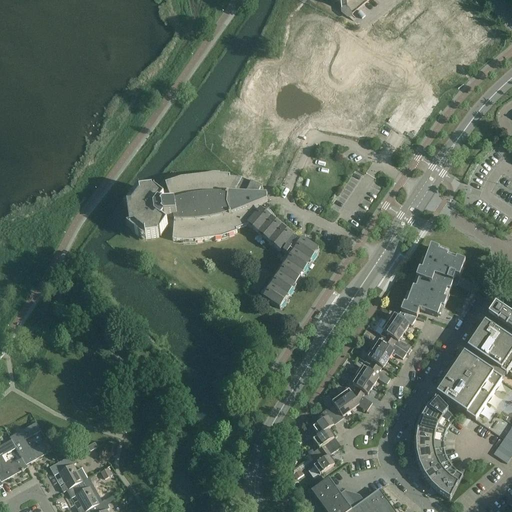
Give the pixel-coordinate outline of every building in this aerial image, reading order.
[(450,0),(441,7),(447,15),(459,5),(454,0),(450,0)] [(461,3),(447,16),(468,41),(484,27),(477,20),(476,21),(461,3)] [(429,25),(429,15),(421,15),(421,25),(429,25)] [(407,17),(390,31),(386,26),(376,33),(389,50),(404,38),(406,41),(418,32),(407,17)] [(477,53),(493,44),(487,34),(465,46),(474,62),(480,58),(477,53)] [(371,71),(351,94),(336,81),(327,92),(346,108),(375,74),(371,71)] [(364,117),(373,106),(370,104),(382,90),(374,83),(354,108),(364,117)] [(249,115),(268,128),(272,123),(253,110),(249,115)] [(358,130),(356,117),(353,117),(353,123),(347,124),(348,131),(358,130)] [(256,213),(254,209),(262,206),(267,204),(266,198),(260,197),(258,197),(261,190),(242,181),(243,180),(230,179),(230,176),(213,175),(181,179),(166,185),(172,202),(173,206),(159,208),(165,200),(156,194),(156,192),(155,192),(155,193),(154,193),(153,192),(137,194),(128,205),(131,227),(131,231),(143,240),(159,238),(159,236),(161,236),(161,237),(162,237),(161,235),(168,226),(161,221),(175,219),(175,221),(173,242),(189,243),(222,239),(237,233),(236,231),(248,226),(247,225),(257,214),(256,213)] [(292,237),(259,210),(257,214),(247,225),(248,226),(279,252),(280,252),(281,253),(279,255),(283,258),(286,254),(288,255),(296,243),(291,238),(292,237)] [(280,310),(319,252),(309,245),(303,241),(291,258),(289,262),(264,299),(280,310)] [(401,313),(417,318),(419,311),(440,319),(452,284),(457,286),(465,264),(447,257),(448,255),(431,248),(426,263),(423,262),(410,295),(407,295),(401,313)] [(258,295),(270,276),(262,271),(250,290),(258,295)] [(469,351),(505,376),(506,375),(506,376),(507,375),(511,366),(511,318),(506,315),(496,308),(489,319),(489,320),(486,325),(485,324),(485,325),(469,349),(468,350),(469,351)] [(394,315),(388,324),(403,334),(409,325),(411,327),(417,318),(401,313),(398,318),(394,315)] [(396,342),(398,342),(403,334),(388,324),(386,323),(381,330),(384,331),(383,333),(380,337),(382,338),(394,346),(396,342)] [(407,354),(394,346),(382,338),(379,342),(379,341),(378,343),(376,342),(371,349),(389,360),(392,356),(394,357),(395,355),(403,360),(407,354)] [(389,360),(371,349),(367,356),(369,357),(367,359),(368,360),(366,363),(370,367),(379,372),(381,368),(383,369),(389,360)] [(505,376),(469,351),(465,355),(464,356),(438,395),(437,396),(476,422),(476,421),(502,381),(503,381),(502,380),(505,376)] [(382,374),(379,372),(370,367),(368,371),(364,368),(362,370),(360,369),(356,375),(373,386),(377,380),(387,386),(391,380),(386,377),(387,375),(383,372),(382,374)] [(373,386),(356,375),(351,382),(353,384),(352,385),(353,386),(351,389),(355,393),(362,398),(364,394),(367,395),(373,386)] [(353,397),(349,391),(347,389),(339,394),(341,397),(351,412),(358,407),(366,412),(372,404),(362,398),(355,393),(353,397)] [(323,400),(329,408),(333,405),(332,403),(328,397),(323,400)] [(343,418),(351,412),(341,397),(332,403),(333,405),(329,408),(329,409),(334,415),(338,413),(342,418),(343,418)] [(427,409),(451,426),(451,425),(455,421),(455,420),(435,399),(435,400),(427,409)] [(313,428),(319,437),(330,429),(335,425),(330,418),(334,415),(329,409),(328,410),(322,414),(322,415),(317,419),(320,423),(313,428)] [(421,420),(447,432),(448,431),(451,426),(427,409),(421,419),(421,420)] [(417,431),(445,438),(445,437),(447,432),(421,420),(417,430),(417,431)] [(10,439),(12,441),(16,449),(22,459),(26,466),(46,455),(47,456),(49,455),(49,454),(53,452),(47,442),(36,448),(35,445),(30,448),(26,441),(42,432),(37,424),(10,439)] [(511,428),(497,450),(511,459),(511,457),(511,428)] [(329,429),(319,437),(313,441),(319,449),(317,451),(309,457),(311,459),(313,461),(327,450),(337,443),(334,439),(336,438),(329,429)] [(415,443),(444,444),(445,438),(417,431),(415,442),(415,443)] [(0,447),(0,480),(2,484),(22,472),(23,473),(25,472),(25,471),(28,469),(26,466),(22,459),(11,465),(10,462),(6,464),(2,457),(16,449),(12,441),(0,447)] [(337,443),(327,450),(313,461),(313,462),(315,463),(313,467),(320,476),(336,464),(331,456),(341,448),(337,443)] [(444,444),(415,443),(416,454),(416,455),(445,451),(445,450),(444,444)] [(98,449),(94,444),(88,448),(90,453),(98,449)] [(419,466),(446,457),(445,451),(416,455),(419,466)] [(67,492),(88,480),(82,469),(77,472),(74,467),(76,465),(72,457),(50,469),(55,477),(59,474),(65,485),(61,489),(64,494),(67,492)] [(424,477),(449,463),(446,457),(419,466),(419,467),(424,477)] [(431,487),(453,468),(449,463),(424,477),(424,478),(431,487)] [(439,495),(457,472),(453,468),(431,487),(431,488),(431,487),(439,495)] [(104,481),(112,477),(108,469),(100,474),(104,481)] [(302,476),(299,472),(294,476),(297,480),(302,476)] [(457,472),(439,495),(440,496),(450,502),(449,502),(450,502),(464,476),(463,476),(458,473),(457,472)] [(78,511),(88,511),(102,504),(88,480),(67,492),(71,500),(76,497),(82,507),(78,511)] [(394,511),(379,491),(364,502),(360,498),(362,497),(359,493),(351,499),(346,500),(342,494),(340,496),(329,481),(329,480),(311,493),(325,511),(394,511)] [(107,511),(108,511),(110,510),(107,505),(115,500),(113,498),(102,504),(88,511),(107,511)]
